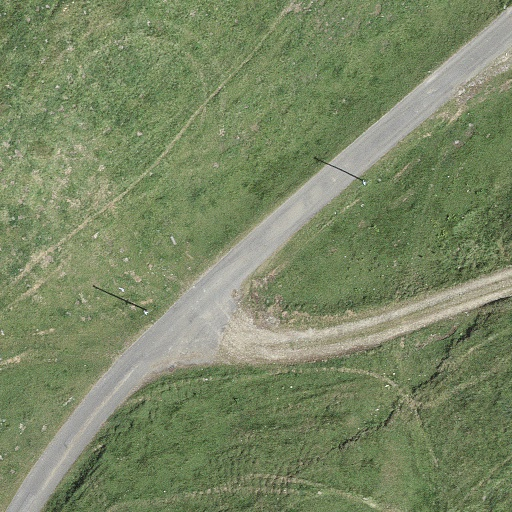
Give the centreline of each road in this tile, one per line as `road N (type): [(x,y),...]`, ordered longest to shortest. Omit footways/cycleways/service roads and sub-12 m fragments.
road 1 (unclassified): [(511,24),(243,260),(118,385),(23,511)]
road 2 (track): [(511,280),(324,346),(248,349),(183,322)]
